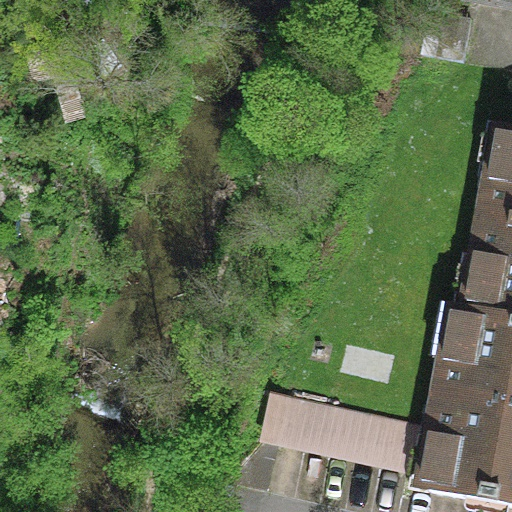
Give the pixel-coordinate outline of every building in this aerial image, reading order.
[(49,0),(50,1),(96,10),(97,0),(49,0)] [(511,0),(467,0),(466,5),(511,13),(511,0)] [(29,79),(51,76),(47,56),(25,60),(29,79)] [(467,314),(511,322),(511,132),(485,127),(475,180),(486,182),(470,265),(476,266),(467,314)] [(511,511),(511,322),(467,314),(455,312),(446,361),(441,360),(426,442),(416,440),(405,493),(511,511)]
